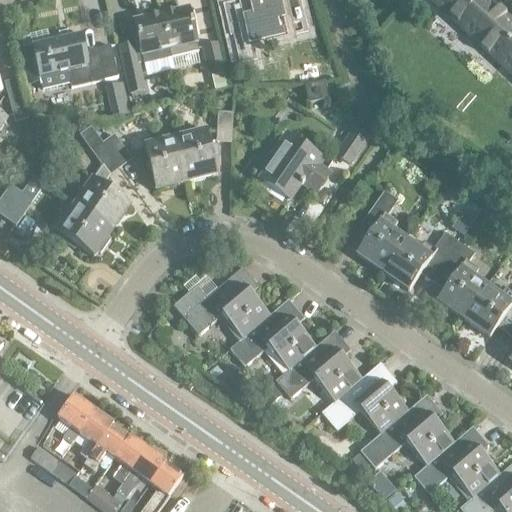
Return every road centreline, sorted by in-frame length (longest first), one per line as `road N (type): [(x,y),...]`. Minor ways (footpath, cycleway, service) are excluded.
road 1 (residential): [(511,412),(301,264),(235,237),(202,237),(172,249),(92,354)]
road 2 (tertiary): [(318,511),(92,354)]
road 3 (unknown): [(92,354),(13,462)]
